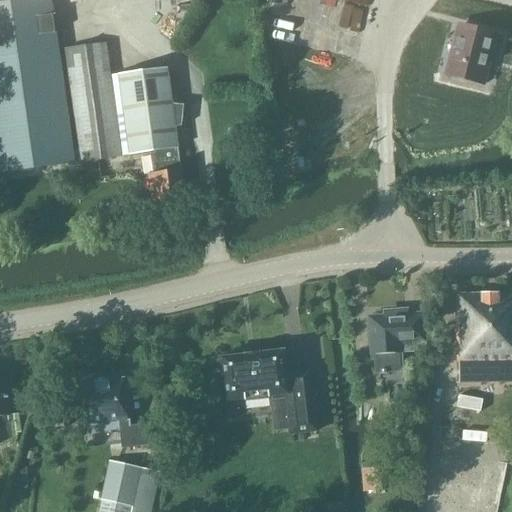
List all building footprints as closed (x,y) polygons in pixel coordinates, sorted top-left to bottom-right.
[(0,0),(0,174),(176,150),(174,137),(181,136),(185,116),(171,113),(165,71),(110,78),(106,45),(64,51),(78,150),(70,151),(57,53),(55,53),(48,0),(0,0)] [(461,25),(448,75),(480,84),(493,33),(461,25)] [(231,137),(238,136),(237,127),(230,128),(231,137)] [(156,206),(185,202),(179,160),(177,160),(176,153),(149,156),(152,175),(147,176),(149,194),(154,193),(156,206)] [(457,364),(511,363),(511,295),(456,296),(457,364)] [(406,315),(371,317),(373,349),(376,355),(378,372),(399,370),(402,368),(401,354),(427,352),(425,325),(424,314),(406,315)] [(190,317),(165,321),(167,333),(192,329),(190,317)] [(225,403),(270,398),(285,396),(289,431),(290,435),(317,432),(312,380),(310,370),(286,373),(284,354),(284,352),(282,352),(261,354),(259,355),(259,353),(257,353),(257,355),(248,356),(247,354),(245,355),(245,356),(244,356),(223,359),(220,359),(221,362),(225,403)] [(121,449),(152,446),(149,426),(129,428),(124,379),(77,384),(82,426),(118,422),(121,449)] [(420,450),(422,420),(406,419),(405,434),(401,434),(400,449),(420,450)] [(110,461),(101,500),(132,508),(142,469),(110,461)] [(289,498),(323,499),(325,468),(290,466),(289,498)] [(376,470),(364,471),(365,493),(377,492),(376,470)] [(498,508),(499,472),(474,472),(474,474),(451,473),(450,482),(439,482),(440,474),(421,474),(419,511),(451,511),(451,507),(498,508)] [(101,500),(98,511),(131,511),(132,508),(101,500)]
